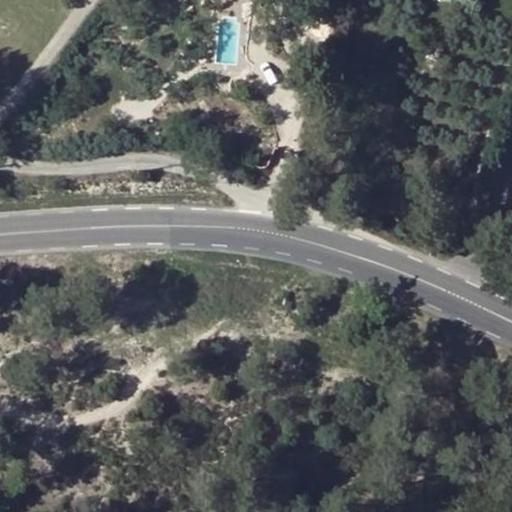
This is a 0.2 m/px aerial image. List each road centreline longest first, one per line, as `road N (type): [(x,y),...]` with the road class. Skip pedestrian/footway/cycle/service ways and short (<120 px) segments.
road 1 (track): [(0,408),(59,425),(117,421),(142,373),(189,341),(242,320),(258,234)]
road 2 (residential): [(258,234),(260,216),(249,199),(175,163),(0,164)]
road 3 (tertiary): [(511,329),(258,234)]
road 4 (tertiary): [(258,234),(194,225),(0,232)]
